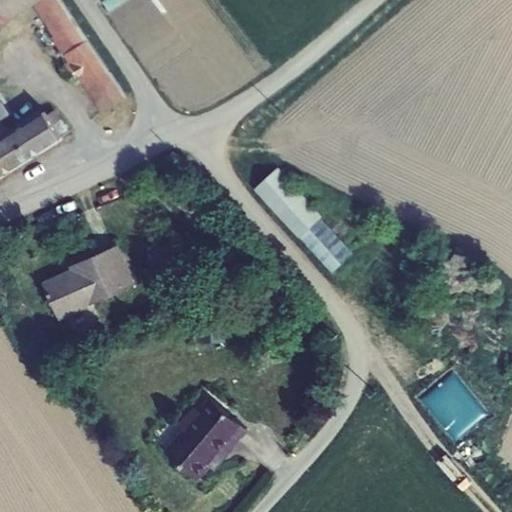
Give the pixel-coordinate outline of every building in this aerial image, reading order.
[(0,0),(0,28),(35,6),(55,38),(53,39),(64,57),(65,57),(69,63),(74,71),(102,114),(128,98),(61,0),(0,0)] [(101,0),(109,12),(127,0),(101,0)] [(74,71),(69,63),(66,65),(71,73),(74,71)] [(0,123),(12,115),(0,97),(0,123)] [(48,113),(60,134),(66,130),(54,109),(48,113)] [(0,180),(6,177),(7,178),(13,174),(13,173),(35,159),(36,160),(42,156),(42,155),(62,142),(45,114),(5,137),(0,128),(0,180)] [(188,169),(180,160),(172,167),(171,173),(175,177),(179,177),(188,169)] [(334,275),(355,255),(280,169),(256,191),(334,275)] [(71,271),(44,284),(60,322),(137,286),(119,247),(70,268),(71,271)] [(184,427),(165,450),(199,479),(213,465),(217,469),(250,429),(211,395),(200,408),(194,405),(179,423),(184,427)]
